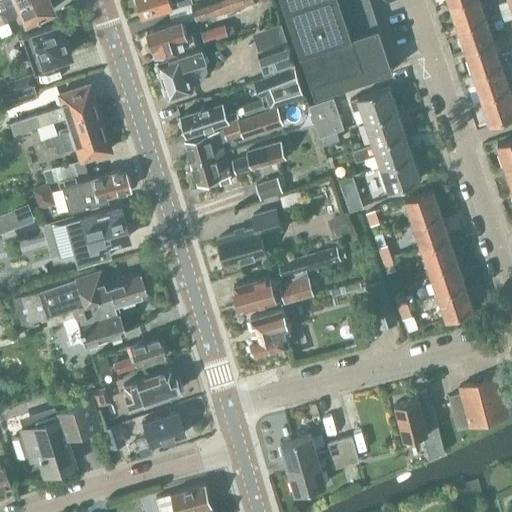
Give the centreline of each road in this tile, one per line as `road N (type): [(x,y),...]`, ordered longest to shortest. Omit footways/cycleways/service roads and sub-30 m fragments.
road 1 (tertiary): [(229,403),(102,0)]
road 2 (residential): [(511,310),(414,0)]
road 3 (residential): [(229,403),(511,328)]
road 4 (residential): [(51,511),(244,450)]
